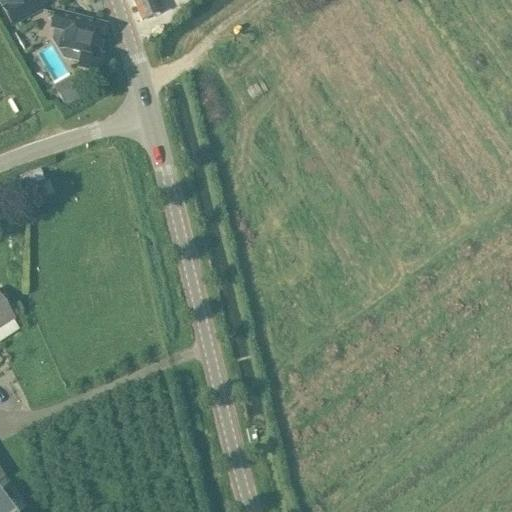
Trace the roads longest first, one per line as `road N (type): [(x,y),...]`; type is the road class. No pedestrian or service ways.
road 1 (tertiary): [(247,511),(137,75)]
road 2 (unclassified): [(0,158),(137,75)]
